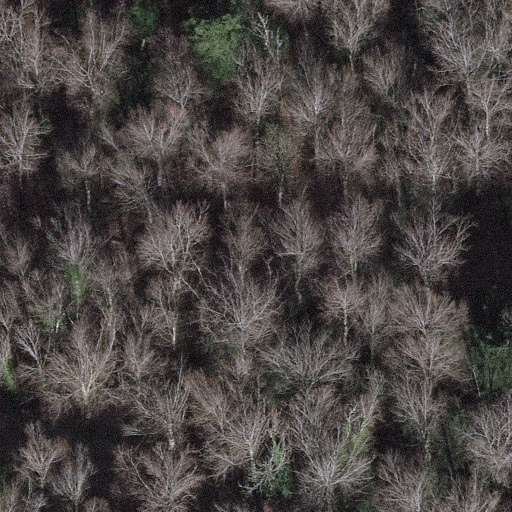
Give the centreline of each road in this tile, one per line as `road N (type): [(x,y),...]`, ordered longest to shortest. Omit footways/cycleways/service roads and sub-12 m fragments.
road 1 (track): [(0,294),(287,267),(511,272)]
road 2 (track): [(227,511),(0,436)]
